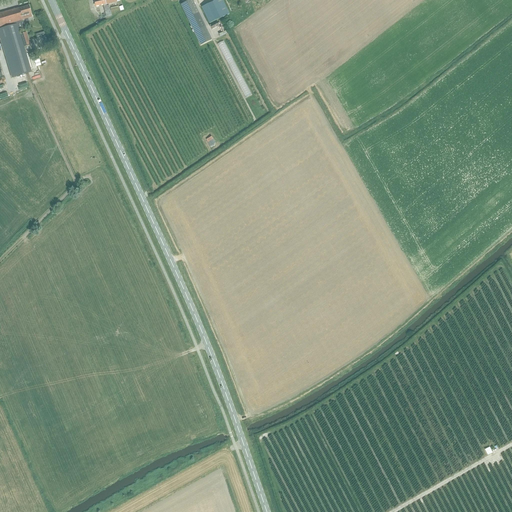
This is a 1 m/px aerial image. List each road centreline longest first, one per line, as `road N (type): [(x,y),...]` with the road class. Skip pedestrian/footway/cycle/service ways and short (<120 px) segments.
road 1 (secondary): [(266,511),(202,334),(51,0)]
road 2 (track): [(393,511),(511,444)]
